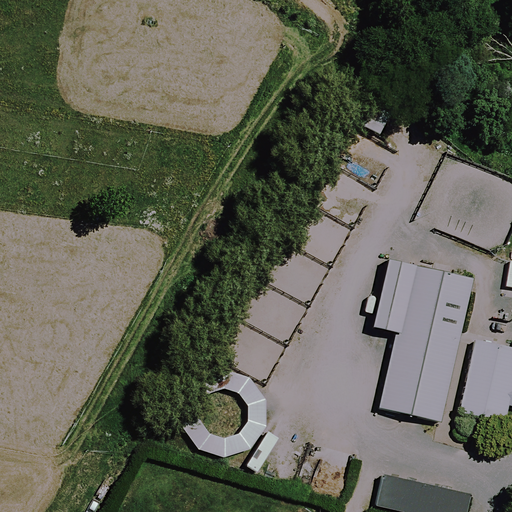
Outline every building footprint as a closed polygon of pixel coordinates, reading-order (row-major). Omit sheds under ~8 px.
[(396,107),(371,94),(354,125),(379,138),(396,107)] [(460,164),(444,157),(423,204),(439,211),(460,164)] [(387,260),(372,331),(395,336),(378,411),(442,424),(474,278),(387,260)] [(503,424),(507,409),(511,409),(511,385),(511,384),(511,350),(475,342),(460,414),(503,424)] [(465,511),(468,498),(384,479),(377,508),(395,511),(465,511)]
